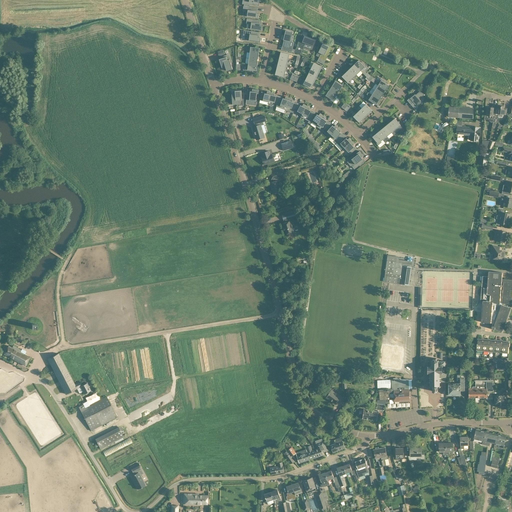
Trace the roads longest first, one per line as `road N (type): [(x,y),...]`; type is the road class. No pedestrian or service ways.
road 1 (tertiary): [(367,435),(320,418),(295,382),(213,85)]
road 2 (unclassified): [(367,435),(363,444),(287,475),(184,480),(141,511)]
road 3 (track): [(64,347),(280,313)]
road 4 (track): [(67,261),(87,222),(88,197),(35,147),(0,94)]
road 5 (unclassified): [(130,511),(52,390),(31,376)]
road 6 (unclassified): [(420,425),(416,269)]
